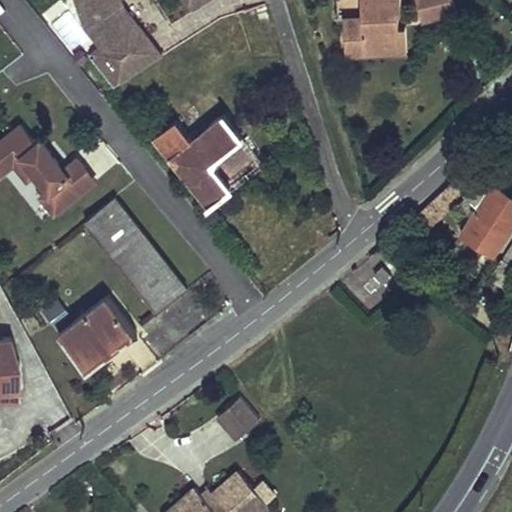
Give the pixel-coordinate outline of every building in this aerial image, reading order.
[(120,6),(118,0),(77,0),(84,27),(100,46),(128,77),(163,55),(125,12),(120,17),(115,12),(121,7),(120,6)] [(185,0),(192,11),(209,0),(185,0)] [(403,11),(402,0),(362,0),(363,18),(345,19),(347,53),(365,51),(364,46),(385,45),(385,50),(408,49),(406,26),(401,25),(400,12),(403,11)] [(458,11),(454,0),(418,0),(423,19),(458,11)] [(125,12),(121,7),(115,12),(120,17),(125,12)] [(117,84),(128,77),(100,46),(89,56),(117,84)] [(195,138),(178,120),(157,137),(210,204),(234,185),(218,165),(219,161),(218,156),(244,137),(225,114),(195,138)] [(101,182),(80,153),(65,164),(44,134),(37,138),(24,120),(0,137),(0,177),(17,166),(53,216),(101,182)] [(481,182),(467,167),(431,200),(442,211),(459,196),(461,200),(481,182)] [(511,190),(495,180),(492,185),(511,197),(511,190)] [(511,225),(511,197),(492,185),(461,233),(494,254),(511,225)] [(187,288),(115,193),(85,217),(157,310),(187,288)] [(393,274),(384,265),(375,274),(385,283),(393,274)] [(136,329),(109,294),(61,330),(88,367),(136,329)] [(22,363),(14,336),(0,334),(0,388),(21,388),(22,363)] [(262,419),(244,398),(220,418),(239,440),(262,419)] [(198,487),(174,508),(177,511),(258,511),(269,502),(242,472),(217,494),(210,501),(204,494),(198,487)] [(212,487),(204,494),(210,501),(217,494),(212,487)]
